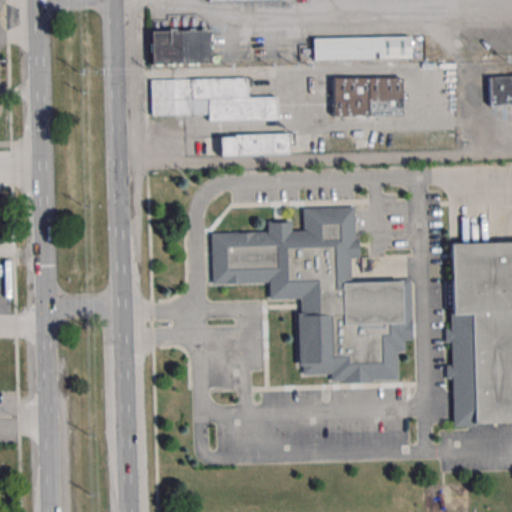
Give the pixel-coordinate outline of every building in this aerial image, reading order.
[(210,63),(209,28),(149,29),(150,64),(210,63)] [(410,36),(312,37),(312,59),(410,59),(410,36)] [(511,74),(487,75),(487,105),(511,105),(511,74)] [(150,79),(150,115),(200,114),(200,101),(207,101),(207,121),(276,119),(276,97),(247,97),(247,77),(150,79)] [(400,77),(331,77),(331,116),(400,116),(400,77)] [(288,155),(288,134),(217,135),(217,156),(288,155)] [(211,231),(210,282),(268,283),(268,298),(300,299),(300,312),(295,312),(294,364),(301,365),(301,374),(329,374),(329,380),(396,381),(396,353),(405,353),(405,341),(409,341),(410,281),(348,280),(349,257),(355,258),(356,208),(302,207),(302,230),(289,230),(289,221),(266,221),(266,232),(211,231)] [(511,241),(449,242),(452,424),(511,423),(511,241)]
